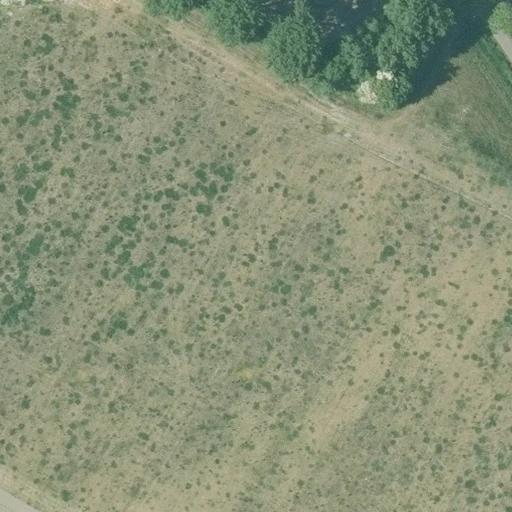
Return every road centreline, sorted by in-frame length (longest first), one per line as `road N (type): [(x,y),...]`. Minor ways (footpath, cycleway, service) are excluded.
road 1 (residential): [(93,338),(255,54)]
road 2 (residential): [(372,485),(93,338)]
road 3 (residential): [(372,485),(511,242)]
road 4 (residential): [(0,164),(87,0)]
road 5 (residential): [(374,0),(339,27),(295,19),(264,0)]
